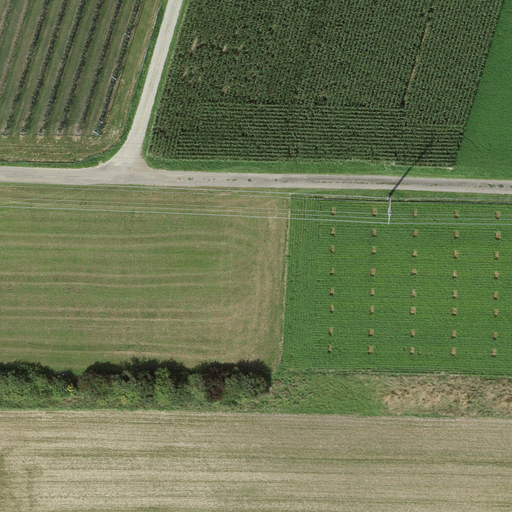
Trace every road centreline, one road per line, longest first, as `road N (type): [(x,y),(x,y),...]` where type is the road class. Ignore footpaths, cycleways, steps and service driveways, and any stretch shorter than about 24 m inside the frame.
road 1 (track): [(93,176),(511,187)]
road 2 (track): [(178,0),(140,128),(114,168),(93,176),(0,174)]
